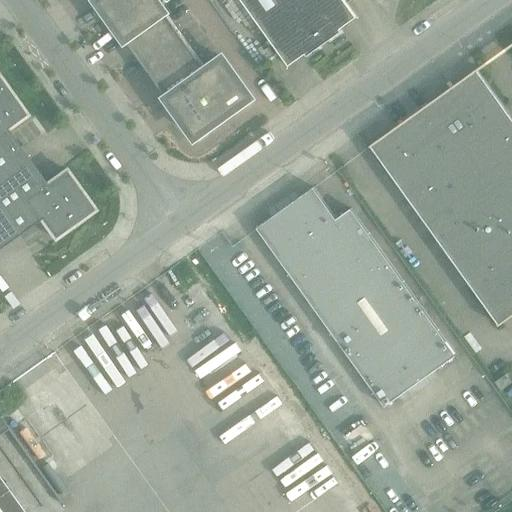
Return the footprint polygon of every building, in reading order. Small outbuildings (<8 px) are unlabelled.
[(98,0),(168,98),(207,70),(156,0),(98,0)] [(241,0),(289,66),(306,54),(308,56),(342,32),(340,29),(357,17),(344,0),(241,0)] [(196,137),(251,97),(223,58),(207,70),(168,98),(196,137)] [(479,68),(370,146),(371,147),(372,147),(499,324),(498,324),(499,326),(511,316),(511,117),(478,71),(480,69),(479,68)] [(0,176),(27,157),(6,129),(26,115),(0,79),(0,176)] [(0,176),(0,247),(40,219),(54,239),(94,210),(65,170),(46,184),(27,157),(0,176)] [(352,209),(337,219),(314,187),(257,227),(385,406),(456,355),(352,209)] [(495,381),(502,391),(511,383),(511,380),(507,374),(495,381)] [(0,511),(23,511),(0,479),(0,435),(9,429),(0,416),(0,511)]
